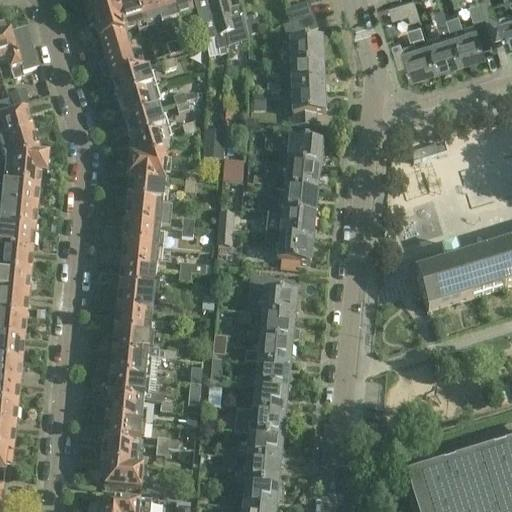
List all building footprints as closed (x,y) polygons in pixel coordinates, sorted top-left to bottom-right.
[(113,81),(113,82),(137,75),(146,72),(144,66),(135,69),(125,37),(124,37),(112,0),(110,0),(85,8),(91,26),(95,25),(106,59),(98,66),(103,81),(113,81)] [(112,0),(124,37),(125,37),(138,33),(139,36),(148,34),(136,0),(112,0)] [(162,29),(170,26),(161,0),(136,0),(148,34),(149,33),(148,30),(161,26),(162,29)] [(193,16),(187,0),(161,0),(170,26),(179,24),(178,20),(193,16)] [(227,51),(226,37),(215,0),(197,0),(199,5),(195,6),(211,63),(227,58),(227,51)] [(215,0),(226,37),(227,51),(249,45),(248,39),(243,22),(239,9),(232,12),(228,0),(215,0)] [(419,19),(413,0),(407,0),(389,5),(393,18),(408,14),(410,21),(419,19)] [(480,0),(481,2),(486,17),(495,14),(490,0),(480,0)] [(484,51),(481,43),(492,39),(486,17),(481,2),(468,6),(473,21),(471,21),(472,26),(463,29),(458,13),(446,17),(448,24),(459,59),(484,51)] [(511,3),(511,4),(511,8),(511,13),(498,18),(508,50),(511,49),(511,3)] [(289,27),(314,20),(310,6),(285,14),(289,27)] [(438,27),(448,24),(446,17),(443,8),(433,11),(438,27)] [(254,18),(243,22),(248,39),(259,36),(254,18)] [(319,34),(314,20),(289,27),(285,29),(289,43),(319,34)] [(441,36),(426,40),(435,67),(436,72),(450,68),(449,63),(459,59),(448,24),(438,27),(441,36)] [(7,25),(0,27),(0,65),(7,63),(14,84),(24,81),(22,74),(37,70),(26,33),(10,38),(7,25)] [(424,70),(435,67),(426,40),(402,48),(400,41),(391,43),(398,66),(407,63),(412,80),(426,75),(424,70)] [(184,43),(176,45),(179,56),(188,54),(184,43)] [(167,48),(170,59),(179,56),(176,45),(167,48)] [(291,71),(323,70),(322,45),(290,46),(291,71)] [(177,72),(175,63),(164,67),(166,75),(177,72)] [(291,71),(292,95),(324,94),(323,70),(291,71)] [(112,82),(119,104),(153,93),(146,72),(137,75),(113,82),(112,82)] [(280,85),(267,86),(268,96),(281,95),(280,85)] [(25,93),(9,98),(13,110),(29,105),(25,93)] [(159,114),(153,93),(119,104),(125,125),(159,114)] [(325,118),(324,94),(292,95),(293,130),(317,133),(316,118),(325,118)] [(265,97),(253,97),(254,115),(266,114),(265,97)] [(177,109),(187,106),(185,98),(174,101),(177,109)] [(0,115),(11,112),(8,103),(0,105),(0,115)] [(190,115),(187,106),(177,109),(179,118),(190,115)] [(131,144),(132,146),(166,136),(159,114),(125,125),(131,144)] [(0,147),(34,137),(27,115),(0,122),(0,147)] [(225,125),(233,125),(234,116),(226,116),(225,125)] [(194,127),(183,130),(186,139),(196,136),(194,127)] [(169,148),(166,136),(132,146),(136,160),(168,163),(169,148)] [(204,162),(222,164),(224,137),(206,136),(204,162)] [(41,159),(34,137),(0,147),(6,169),(6,170),(41,159)] [(263,151),(277,153),(278,142),(264,141),(263,151)] [(290,145),(287,169),(320,173),(322,148),(290,145)] [(445,146),(411,157),(414,167),(448,156),(445,146)] [(40,192),(42,178),(47,178),(49,160),(41,159),(6,170),(4,189),(40,192)] [(130,183),(166,186),(168,163),(136,160),(131,160),(129,183),(130,183)] [(223,186),(242,187),(244,166),(225,164),(223,186)] [(317,196),(320,173),(287,169),(285,193),(317,196)] [(186,188),(197,189),(198,181),(186,180),(186,188)] [(274,182),(261,181),(261,190),(273,191),(274,182)] [(163,208),(166,186),(130,183),(128,204),(163,208)] [(0,211),(38,215),(40,192),(4,189),(0,188),(0,211)] [(196,199),(197,189),(186,188),(185,198),(196,199)] [(261,190),(260,200),(272,201),(273,191),(261,190)] [(315,221),(317,196),(285,193),(282,218),(315,221)] [(161,230),(163,208),(128,204),(126,226),(161,230)] [(0,233),(35,237),(38,215),(0,211),(0,233)] [(266,240),(280,241),(313,244),(315,221),(282,218),(268,216),(266,240)] [(233,219),(219,218),(218,234),(232,235),(233,219)] [(181,232),(192,233),(193,225),(182,224),(181,232)] [(159,252),(161,230),(126,226),(123,249),(159,252)] [(191,242),(192,233),(181,232),(180,241),(191,242)] [(0,254),(33,258),(35,237),(0,233),(0,254)] [(218,234),(217,251),(231,252),(232,235),(218,234)] [(310,270),(313,244),(280,241),(277,266),(310,270)] [(415,277),(420,294),(427,315),(511,289),(511,246),(459,263),(454,247),(440,252),(445,267),(415,277)] [(123,249),(121,271),(157,274),(159,252),(123,249)] [(0,275),(31,279),(33,258),(0,254),(0,275)] [(203,270),(189,268),(177,267),(176,276),(188,277),(202,279),(203,270)] [(121,271),(119,291),(155,295),(157,274),(121,271)] [(0,297),(29,300),(31,279),(0,275),(0,297)] [(187,286),(188,277),(176,276),(175,285),(187,286)] [(264,293),(262,318),(294,321),(297,296),(280,295),(282,283),(262,281),(260,293),(264,293)] [(152,317),(170,318),(170,311),(153,309),(155,295),(119,291),(117,313),(152,317)] [(0,319),(27,322),(29,300),(0,297),(0,319)] [(202,315),(213,316),(214,302),(203,301),(202,315)] [(170,311),(170,318),(181,320),(182,312),(170,311)] [(115,335),(150,338),(152,317),(117,313),(115,335)] [(252,317),(243,316),(238,316),(237,324),(251,326),(252,317)] [(180,328),(181,320),(170,318),(169,327),(180,328)] [(293,331),(294,321),(262,318),(259,342),(292,345),(292,344),(298,343),(299,333),(293,331)] [(0,341),(24,344),(27,322),(0,319),(0,341)] [(150,338),(115,335),(113,356),(158,361),(159,352),(149,351),(150,338)] [(0,363),(22,366),(24,344),(0,341),(0,363)] [(213,359),(224,360),(226,342),(214,341),(213,359)] [(289,369),(292,345),(259,342),(257,366),(289,369)] [(166,362),(177,363),(178,354),(167,353),(166,362)] [(158,361),(113,356),(110,381),(155,386),(158,361)] [(0,386),(20,388),(22,366),(0,363),(0,386)] [(211,375),(222,376),(223,365),(212,364),(211,375)] [(287,393),(289,369),(257,366),(255,389),(287,393)] [(190,388),(200,389),(201,373),(192,372),(190,388)] [(144,404),(161,406),(173,407),(174,397),(154,395),(155,386),(110,381),(108,401),(144,404)] [(0,408),(18,410),(20,388),(0,386),(0,408)] [(200,389),(190,388),(188,409),(198,411),(200,389)] [(285,417),(287,393),(255,389),(252,413),(285,417)] [(504,396),(494,398),(497,408),(507,405),(504,396)] [(220,399),(210,398),(209,409),(219,410),(220,399)] [(142,427),(144,404),(108,401),(106,423),(142,427)] [(172,415),(173,407),(161,406),(161,414),(172,415)] [(0,430),(16,432),(18,410),(0,408),(0,430)] [(250,438),(282,441),(285,417),(252,413),(236,412),(234,436),(250,438)] [(189,418),(188,432),(195,433),(197,419),(189,418)] [(213,435),(215,421),(204,420),(203,434),(213,435)] [(106,423),(104,445),(140,448),(142,427),(106,423)] [(16,432),(0,430),(0,452),(13,454),(16,432)] [(280,465),(282,441),(250,438),(247,462),(280,465)] [(158,443),(157,450),(169,451),(169,444),(158,443)] [(137,470),(140,448),(104,445),(101,467),(137,470)] [(511,511),(511,449),(490,457),(402,484),(410,511),(511,511)] [(168,461),(169,451),(157,450),(156,460),(168,461)] [(225,451),(224,459),(237,461),(238,452),(225,451)] [(13,454),(0,452),(0,475),(5,476),(6,466),(12,467),(13,454)] [(236,470),(237,461),(224,459),(223,468),(236,470)] [(278,488),(280,465),(247,462),(245,485),(278,488)] [(143,470),(137,470),(101,467),(100,480),(106,481),(105,490),(141,494),(143,470)] [(245,485),(243,509),(271,511),(275,511),(278,488),(245,485)] [(152,489),(152,498),(164,499),(165,490),(152,489)] [(0,511),(7,511),(9,504),(3,503),(4,493),(0,492),(0,511)] [(220,499),(219,507),(233,508),(233,500),(220,499)] [(150,511),(151,505),(138,503),(138,506),(104,503),(103,511),(150,511)]
